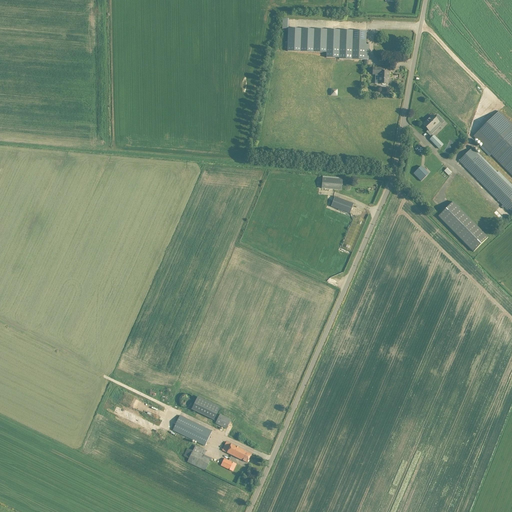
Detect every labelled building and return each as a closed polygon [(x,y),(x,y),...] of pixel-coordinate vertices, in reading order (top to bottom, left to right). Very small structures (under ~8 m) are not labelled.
[(368,64),(368,60),(369,45),(366,45),(366,31),(288,29),(289,19),(283,19),(282,29),(288,29),(288,42),(285,42),(285,47),(288,47),(288,51),(326,53),(326,58),(339,58),(339,59),(364,60),(364,64),(368,64)] [(380,84),(383,84),(388,84),(388,77),(389,77),(389,72),(385,72),(385,68),(373,68),(373,73),(373,75),(380,75),(380,84)] [(511,124),(499,111),(473,136),(511,175),(511,124)] [(432,115),(423,124),(429,130),(426,132),(430,135),(437,127),(436,125),(439,122),(441,124),(444,121),(438,115),(435,118),(432,115)] [(438,139),(433,144),(439,149),(443,145),(438,139)] [(420,144),(415,149),(420,154),(425,149),(420,144)] [(471,149),(459,161),(462,164),(500,203),(502,205),(501,207),(503,209),(504,207),(511,215),(511,184),(499,171),(498,172),(478,153),(477,154),(475,152),(471,149)] [(417,170),(413,174),(421,182),(425,177),(428,174),(426,171),(422,175),(417,170)] [(322,188),(342,190),(343,180),(323,178),(322,188)] [(354,204),(335,197),(331,206),(350,213),(354,204)] [(488,237),(453,202),(438,217),(473,252),(488,237)] [(197,395),(191,408),(214,419),(220,406),(197,395)] [(220,414),(215,423),(219,425),(222,427),(227,429),(231,420),(226,418),(220,414)] [(212,431),(207,429),(180,416),(173,430),(205,446),(212,431)] [(222,451),(243,460),(247,463),(251,454),(226,442),(222,451)] [(207,451),(195,445),(187,462),(205,471),(211,459),(204,455),(207,451)] [(233,462),(224,458),(221,466),(229,470),(233,462)]
